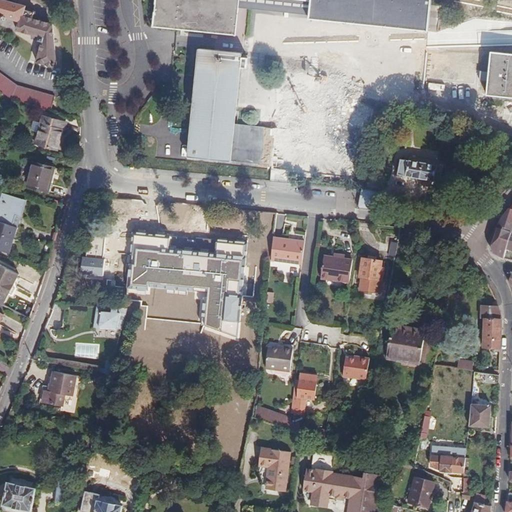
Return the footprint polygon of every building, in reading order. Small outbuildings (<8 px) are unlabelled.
[(0,0),(0,16),(20,22),(17,32),(43,40),(36,63),(58,70),(54,26),(30,19),(26,18),(27,12),(24,11),(25,8),(0,0)] [(239,0),(156,0),(154,29),(175,32),(235,37),(239,5),(239,0)] [(243,6),(312,13),(312,3),(284,0),(239,0),(239,5),(243,6)] [(312,0),(312,3),(312,13),(311,21),(428,33),(431,0),(312,0)] [(243,55),(201,50),(189,159),(231,164),(235,124),(238,103),(241,68),(248,69),(249,59),(244,58),(244,59),(242,59),(243,55)] [(511,53),(492,51),(487,95),(511,97),(511,53)] [(0,92),(12,101),(49,111),(53,98),(16,87),(0,75),(0,92)] [(66,132),(68,123),(45,117),(37,146),(58,151),(64,132),(66,132)] [(235,124),(231,164),(269,168),(273,128),(235,124)] [(398,176),(435,182),(438,166),(401,160),(398,176)] [(52,179),(54,169),(36,164),(29,188),(49,193),(53,179),(52,179)] [(359,208),(378,211),(381,195),(362,191),(359,208)] [(27,202),(4,195),(0,208),(0,250),(11,254),(18,229),(12,227),(16,214),(22,216),(27,202)] [(511,212),(510,212),(502,220),(493,247),(495,255),(503,259),(506,251),(511,234),(511,212)] [(22,216),(16,214),(12,227),(18,229),(22,216)] [(200,323),(237,338),(247,243),(216,239),(215,254),(168,249),(169,235),(132,231),(126,287),(147,289),(148,287),(157,288),(157,287),(207,292),(207,296),(203,296),(200,323)] [(305,244),(273,240),(270,263),(302,266),(305,244)] [(408,245),(398,243),(397,247),(396,255),(395,259),(405,261),(408,245)] [(396,255),(397,247),(385,245),(384,252),(396,255)] [(78,286),(101,287),(102,271),(101,271),(102,250),(85,249),(83,270),(79,270),(78,286)] [(335,283),(349,285),(352,263),(324,258),(320,278),(336,281),(335,283)] [(380,263),(362,260),(359,278),(360,279),(359,291),(379,294),(383,272),(379,272),(380,263)] [(21,275),(0,264),(0,303),(4,306),(11,294),(14,288),(21,275)] [(90,307),(68,305),(66,321),(86,323),(90,307)] [(506,320),(499,306),(487,306),(485,318),(489,318),(487,347),(503,349),(506,320)] [(98,307),(93,329),(122,332),(128,309),(98,307)] [(392,328),(386,359),(420,365),(425,333),(392,328)] [(293,350),(283,349),(283,351),(276,351),(268,350),(266,371),(290,374),(293,350)] [(369,362),(360,360),(360,363),(354,362),(346,361),(342,380),(365,383),(369,362)] [(460,360),(459,369),(474,370),(474,361),(460,360)] [(77,376),(55,372),(51,392),(46,391),(43,403),(64,407),(66,395),(74,397),(77,376)] [(501,385),(502,376),(485,374),(484,383),(501,385)] [(294,398),(293,409),(304,411),(306,403),(312,404),(314,381),(301,380),(300,384),(299,399),(294,398)] [(492,408),(472,405),(470,427),(489,429),(492,408)] [(291,423),(255,408),(253,417),(289,432),(291,423)] [(293,409),(291,423),(289,432),(299,436),(299,432),(299,428),(296,427),(298,417),(304,417),(304,411),(293,409)] [(431,418),(425,417),(415,468),(425,472),(427,467),(421,465),(423,456),(431,418)] [(293,455),(266,450),(263,465),(272,467),(269,490),(288,493),(293,455)] [(377,494),(379,474),(367,472),(366,477),(353,476),(353,478),(331,475),(334,455),(318,453),(316,472),(310,471),(306,471),(303,491),(313,492),(312,505),(328,507),(329,494),(336,495),(344,496),(350,497),(348,511),(374,511),(375,508),(371,507),(373,493),(377,494)] [(442,473),(465,475),(467,459),(433,457),(432,468),(442,473)] [(169,489),(173,476),(164,473),(161,487),(169,489)] [(8,483),(37,490),(38,485),(28,482),(28,481),(21,479),(20,481),(9,477),(8,483)] [(434,482),(416,477),(409,503),(427,507),(434,482)] [(464,480),(463,495),(463,499),(471,501),(471,493),(470,493),(471,480),(464,480)] [(28,511),(32,511),(37,490),(8,483),(3,506),(28,511)] [(491,511),(492,506),(485,506),(486,498),(478,496),(476,502),(473,511),(491,511)] [(101,503),(86,499),(82,511),(111,511),(100,509),(101,503)]
